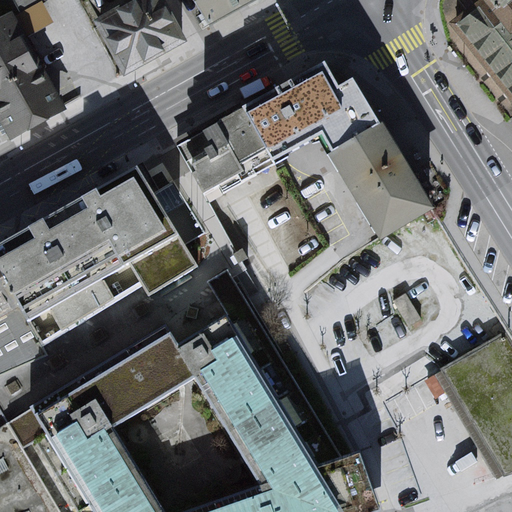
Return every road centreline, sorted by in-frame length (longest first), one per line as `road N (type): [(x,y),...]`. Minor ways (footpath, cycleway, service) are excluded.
road 1 (primary): [(342,0),(0,190)]
road 2 (secondary): [(511,224),(367,0)]
